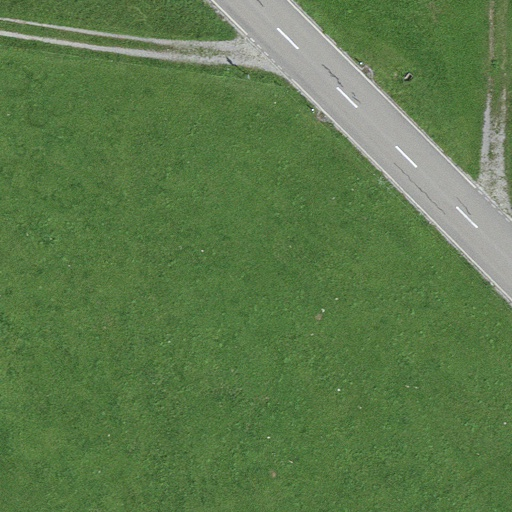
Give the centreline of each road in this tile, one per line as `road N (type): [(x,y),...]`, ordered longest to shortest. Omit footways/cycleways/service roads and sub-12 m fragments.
road 1 (tertiary): [(511,260),(248,0)]
road 2 (track): [(0,29),(145,49),(303,55)]
